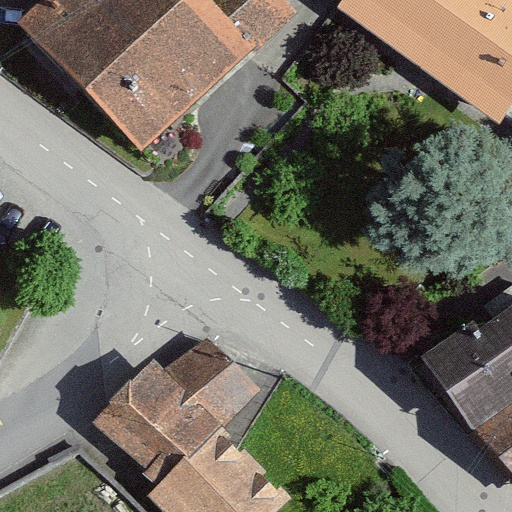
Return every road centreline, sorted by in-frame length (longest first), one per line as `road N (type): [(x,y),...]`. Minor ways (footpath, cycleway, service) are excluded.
road 1 (tertiary): [(483,511),(450,470),(330,358),(211,272)]
road 2 (tertiary): [(0,443),(120,363),(211,272)]
road 3 (tertiary): [(211,272),(0,115)]
